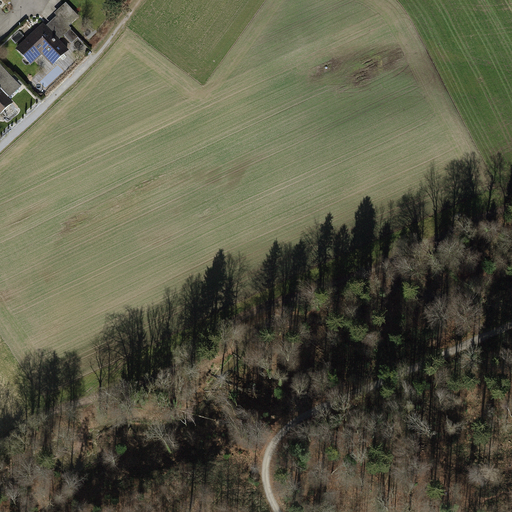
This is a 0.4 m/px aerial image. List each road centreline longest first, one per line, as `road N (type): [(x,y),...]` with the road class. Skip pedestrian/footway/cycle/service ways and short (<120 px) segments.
road 1 (track): [(511,209),(467,222),(340,284),(245,314),(165,376),(36,416),(0,447)]
road 2 (track): [(278,511),(266,465),(293,422),(511,326)]
road 3 (track): [(0,147),(99,54),(138,0)]
